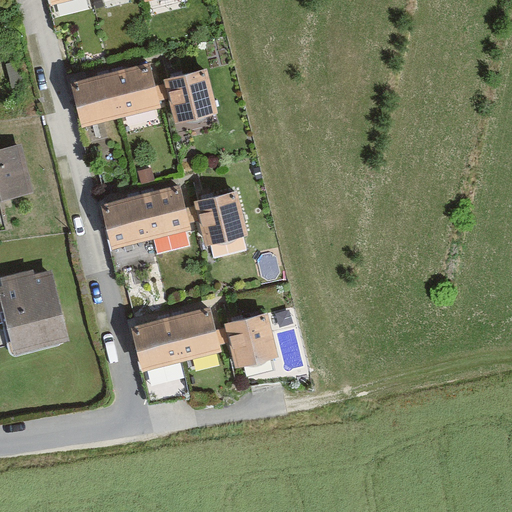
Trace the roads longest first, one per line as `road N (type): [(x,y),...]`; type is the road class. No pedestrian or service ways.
road 1 (residential): [(139,420),(25,0)]
road 2 (residential): [(139,420),(299,388)]
road 3 (residential): [(0,445),(139,420)]
